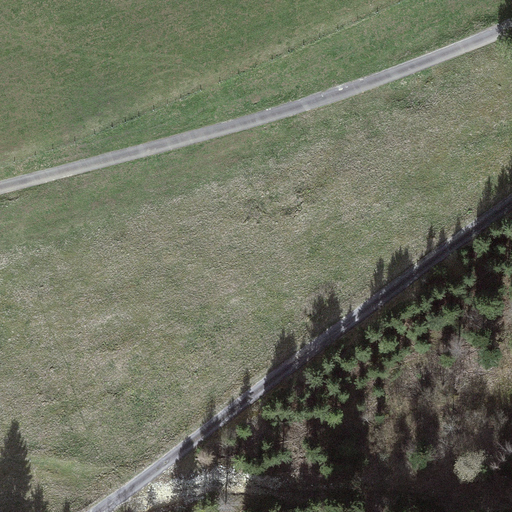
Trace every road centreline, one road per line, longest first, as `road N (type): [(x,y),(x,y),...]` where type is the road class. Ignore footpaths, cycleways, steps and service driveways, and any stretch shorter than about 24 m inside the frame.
road 1 (unclassified): [(0,187),(350,90),(511,25)]
road 2 (unclassified): [(511,197),(92,511)]
